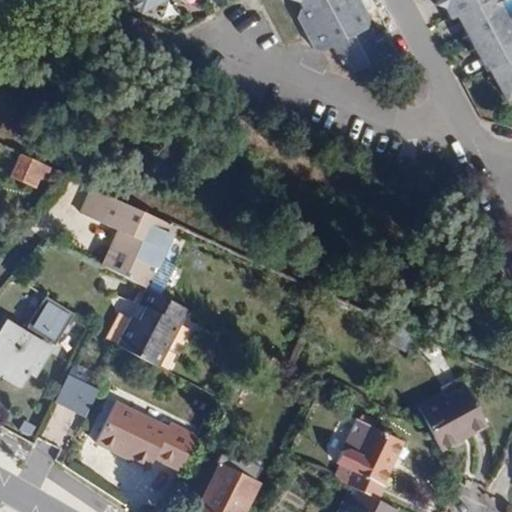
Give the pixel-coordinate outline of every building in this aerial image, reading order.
[(136,0),(143,13),(160,4),(166,6),(167,0),(136,0)] [(295,0),(300,9),(319,0),(295,0)] [(333,50),(368,28),(373,20),(368,11),(362,0),(319,0),(300,9),(297,19),(313,50),(324,55),(333,50)] [(439,0),(448,18),(458,13),(463,23),(465,29),(463,37),(472,42),(470,50),(479,55),(480,58),(487,71),(493,67),(490,76),(498,81),(509,101),(511,99),(511,31),(508,23),(499,7),(501,0),(439,0)] [(378,29),(368,28),(333,50),(344,70),(355,76),(384,62),(388,50),(383,40),(378,29)] [(46,167),(20,154),(9,176),(35,189),(40,179),(46,167)] [(46,167),(40,179),(53,185),(59,173),(46,167)] [(69,208),(81,213),(93,188),(81,183),(69,208)] [(118,231),(102,265),(149,290),(160,296),(175,265),(161,258),(175,227),(141,211),(93,188),(81,213),(118,231)] [(149,290),(138,310),(145,314),(138,326),(131,322),(118,346),(120,347),(158,368),(189,311),(160,296),(149,290)] [(16,331),(5,323),(0,331),(0,362),(4,365),(0,372),(19,383),(30,365),(37,370),(49,351),(46,349),(50,343),(56,347),(76,315),(44,295),(25,326),(21,324),(16,331)] [(145,314),(138,310),(131,322),(138,326),(145,314)] [(404,332),(396,329),(388,343),(405,352),(413,337),(404,332)] [(262,348),(248,341),(241,355),(254,362),(262,348)] [(262,348),(254,362),(268,369),(276,355),(262,348)] [(87,372),(72,365),(52,402),(68,410),(81,383),(87,372)] [(443,396),(464,385),(460,376),(439,388),(441,393),(443,396)] [(97,391),(81,383),(68,410),(83,418),(97,391)] [(416,408),(438,448),(485,421),(464,385),(443,396),(441,393),(415,407),(416,408)] [(154,457),(178,469),(195,436),(170,423),(168,427),(114,400),(94,441),(148,468),(154,457)] [(202,423),(211,405),(202,400),(193,419),(202,423)] [(342,466),(335,479),(358,491),(376,499),(389,475),(399,461),(394,458),(403,442),(356,418),(345,440),(348,447),(343,450),(337,463),(342,466)] [(201,511),(242,511),(258,483),(220,464),(197,509),(201,511)] [(394,511),(396,509),(376,499),(358,491),(352,503),(344,499),(337,511),(394,511)]
